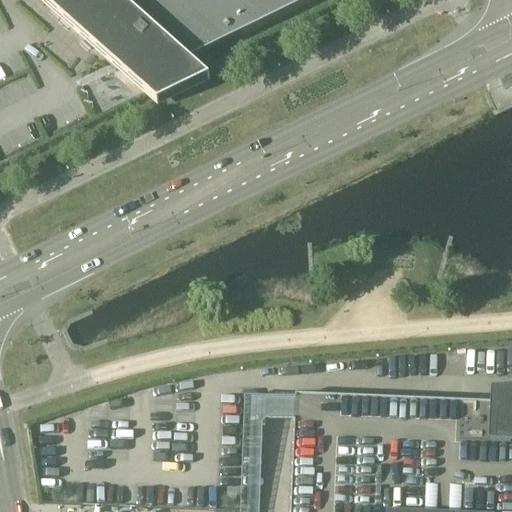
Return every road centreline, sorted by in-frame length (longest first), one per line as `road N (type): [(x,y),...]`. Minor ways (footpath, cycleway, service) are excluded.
road 1 (secondary): [(511,22),(0,272)]
road 2 (secondary): [(0,310),(511,61)]
